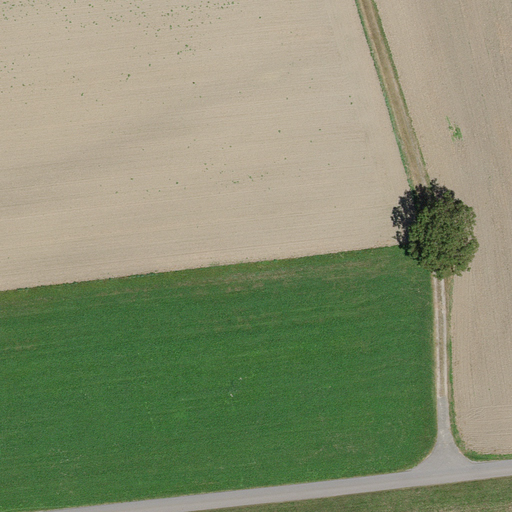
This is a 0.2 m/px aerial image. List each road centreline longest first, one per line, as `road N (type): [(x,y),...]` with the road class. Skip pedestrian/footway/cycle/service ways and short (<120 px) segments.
road 1 (track): [(445,480),(434,252),(363,0)]
road 2 (unclassified): [(511,471),(152,511)]
